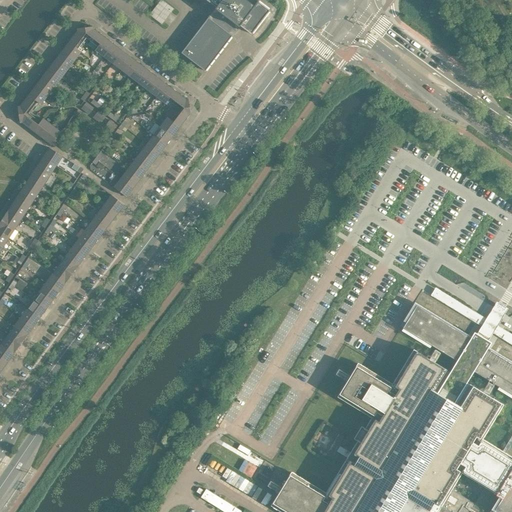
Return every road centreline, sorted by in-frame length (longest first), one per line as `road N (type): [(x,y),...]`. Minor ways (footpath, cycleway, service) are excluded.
road 1 (secondary): [(0,489),(257,137)]
road 2 (secondary): [(240,125),(4,437)]
road 3 (residential): [(212,102),(0,389)]
road 4 (residential): [(212,102),(86,7),(4,113),(43,148)]
road 5 (secondary): [(346,24),(511,143)]
road 6 (secondary): [(511,122),(358,8)]
road 7 (secondary): [(330,12),(240,125)]
road 8 (secondary): [(257,137),(346,24)]
